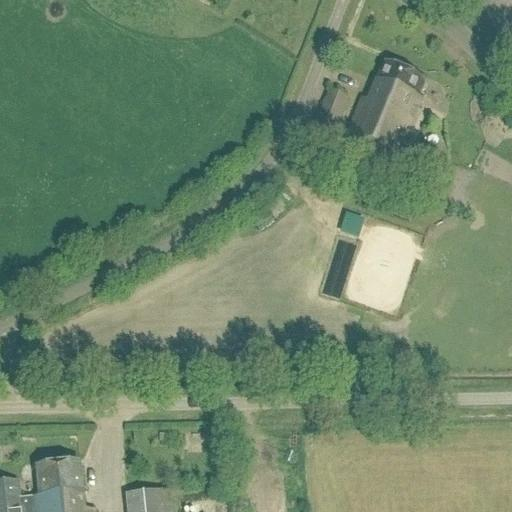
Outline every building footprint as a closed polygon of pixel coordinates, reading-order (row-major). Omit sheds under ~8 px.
[(421,96),(426,82),(385,66),(369,105),(363,102),(346,146),(396,166),(423,97),(421,96)] [(314,126),(311,135),(333,144),(351,102),(329,92),(314,126)] [(437,135),(441,125),(429,119),(425,130),(437,135)] [(439,156),(418,146),(408,171),(429,180),(439,156)] [(40,499),(21,501),(19,485),(0,486),(0,511),(94,511),(89,511),(84,511),(80,466),(37,470),(40,499)] [(127,497),(128,511),(178,511),(176,492),(127,497)]
